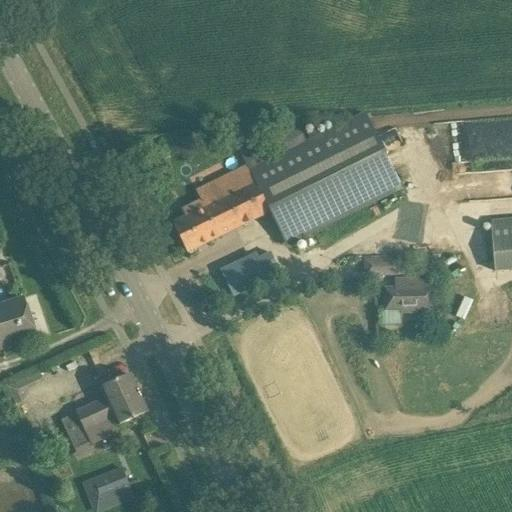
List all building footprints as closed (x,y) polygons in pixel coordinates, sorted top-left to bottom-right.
[(201,201),(191,206),(195,214),(174,225),(188,253),(270,213),(287,247),(305,238),(403,189),(367,115),(308,144),(298,125),(190,178),(201,201)] [(171,153),(173,145),(171,140),(162,140),(157,145),(157,149),(161,154),(167,154),(171,153)] [(511,219),(491,222),(495,272),(511,270),(511,219)] [(222,273),(234,297),(281,273),(271,254),(240,269),(238,265),(222,273)] [(384,260),(384,277),(400,276),(400,259),(384,260)] [(398,289),(385,289),(385,311),(401,311),(401,314),(418,311),(435,310),(434,286),(429,286),(429,280),(398,280),(398,289)] [(0,350),(38,339),(24,298),(0,305),(0,350)] [(106,399),(61,421),(75,450),(91,443),(86,433),(115,420),(120,425),(148,413),(131,376),(101,389),(106,399)] [(123,468),(84,484),(95,511),(103,511),(135,500),(123,468)]
